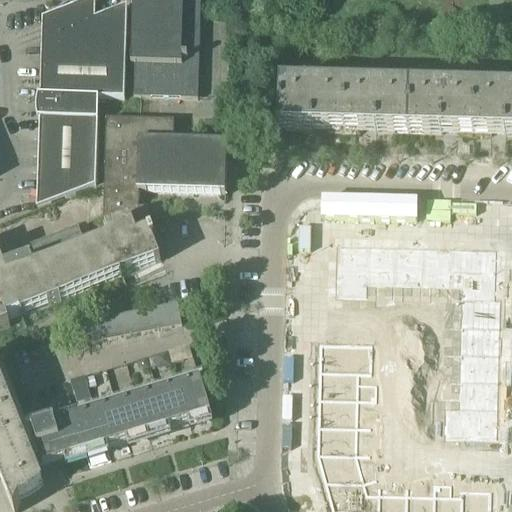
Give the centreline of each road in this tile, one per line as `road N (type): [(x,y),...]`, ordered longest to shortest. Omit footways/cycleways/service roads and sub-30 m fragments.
road 1 (residential): [(269,335),(273,188),(511,193)]
road 2 (unknown): [(397,191),(386,511)]
road 3 (residential): [(269,335),(203,333),(31,370)]
road 4 (residential): [(265,484),(269,335)]
